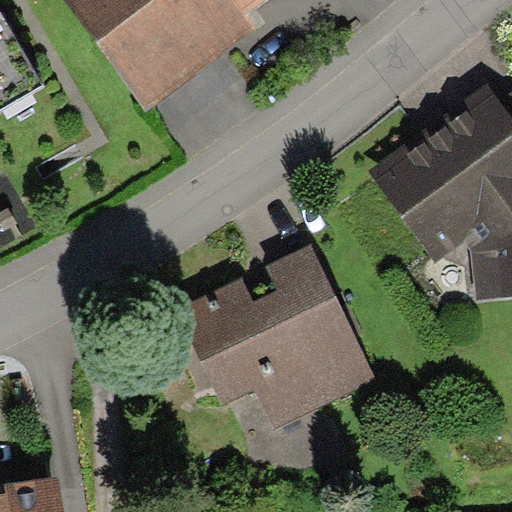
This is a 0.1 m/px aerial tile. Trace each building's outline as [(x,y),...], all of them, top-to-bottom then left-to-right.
[(66,0),(148,110),(255,28),(247,18),(233,0),(66,0)] [(233,0),(247,18),(272,0),(233,0)] [(0,117),(43,93),(0,18),(0,117)] [(511,297),(511,120),(487,88),(434,127),(372,172),(439,266),(448,259),(466,269),(470,301),(511,297)] [(243,282),(177,313),(226,413),(259,397),(276,431),(378,382),(312,247),(266,270),(279,295),(260,304),(255,306),(243,282)] [(0,511),(64,511),(60,486),(0,495),(0,511)]
